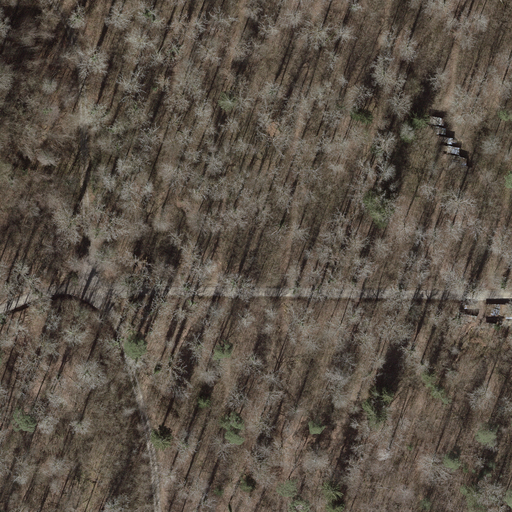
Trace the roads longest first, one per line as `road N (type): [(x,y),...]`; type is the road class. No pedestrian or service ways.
road 1 (track): [(54,0),(78,44),(90,265),(133,374),(153,448),(158,511)]
road 2 (track): [(511,295),(98,287)]
